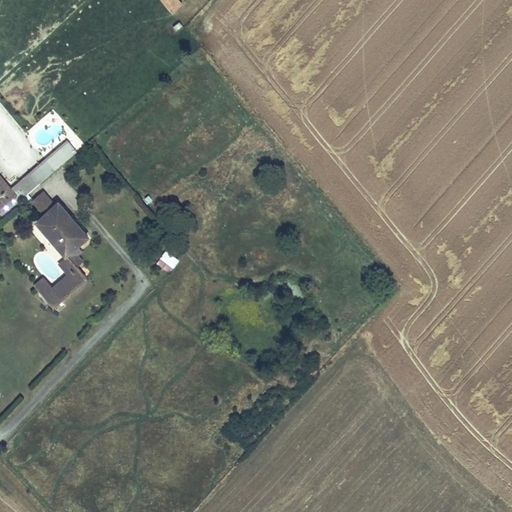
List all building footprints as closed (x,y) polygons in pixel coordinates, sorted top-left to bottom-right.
[(181,0),(160,0),(172,13),(184,3),(181,0)] [(23,191),(27,196),(41,185),(32,174),(12,190),(17,196),(23,191)] [(0,210),(1,210),(5,215),(27,196),(23,191),(17,196),(12,190),(0,176),(0,210)] [(59,202),(38,220),(66,253),(88,236),(59,202)] [(161,258),(175,267),(180,258),(166,249),(161,258)] [(70,276),(78,268),(69,258),(61,264),(70,276)] [(45,297),(53,307),(85,277),(78,268),(70,276),(52,291),(45,297)] [(36,287),(45,297),(52,291),(43,280),(36,287)]
